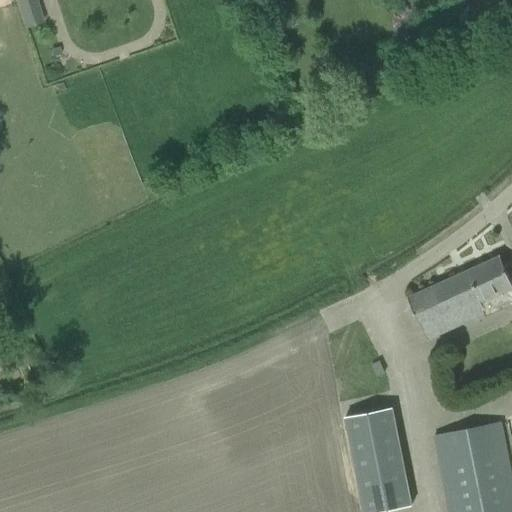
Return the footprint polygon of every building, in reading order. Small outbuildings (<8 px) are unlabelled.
[(59,47),(51,50),(53,57),(61,54),(59,47)] [(407,298),(426,340),(498,308),(499,312),(511,306),(511,283),(500,256),(407,298)] [(377,376),(384,373),(379,361),(371,364),(377,376)] [(382,413),(335,422),(352,511),(395,511),(402,511),(382,413)] [(433,436),(448,511),(511,511),(511,480),(500,422),(433,436)]
